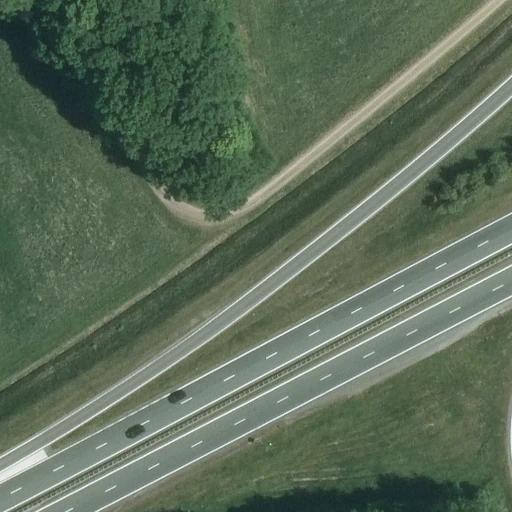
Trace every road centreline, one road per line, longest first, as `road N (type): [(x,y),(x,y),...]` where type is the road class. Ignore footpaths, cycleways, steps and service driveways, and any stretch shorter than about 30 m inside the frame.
road 1 (track): [(499,0),(237,212),(210,222),(180,208),(1,0)]
road 2 (trunk): [(511,83),(236,313),(0,467)]
road 3 (trunk): [(511,231),(0,500)]
road 4 (trunk): [(74,511),(511,283)]
